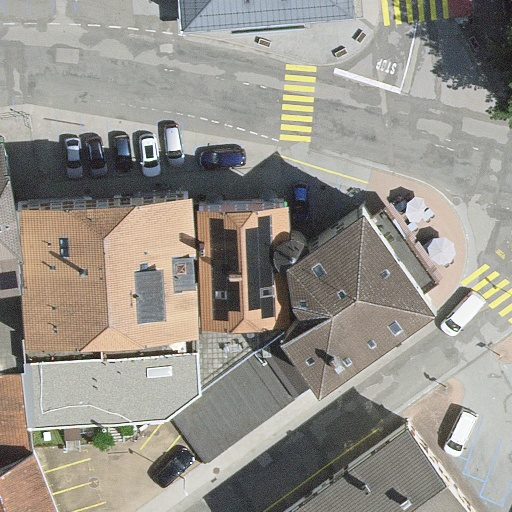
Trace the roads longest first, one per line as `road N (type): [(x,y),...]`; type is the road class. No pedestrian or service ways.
road 1 (tertiary): [(0,71),(145,79),(391,134)]
road 2 (residential): [(225,511),(511,289)]
road 3 (unclassified): [(391,134),(422,0)]
road 4 (tertiary): [(391,134),(511,169)]
